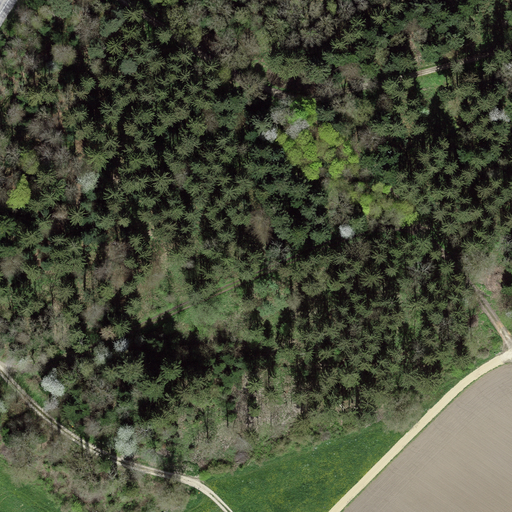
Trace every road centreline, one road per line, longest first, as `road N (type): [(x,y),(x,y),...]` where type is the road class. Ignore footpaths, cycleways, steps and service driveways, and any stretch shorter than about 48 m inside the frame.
road 1 (track): [(4,372),(91,348),(359,231),(416,230)]
road 2 (track): [(126,0),(241,77),(297,97),(380,84),(511,45)]
road 3 (track): [(297,97),(407,200),(416,230),(451,260),(511,352)]
road 4 (track): [(226,511),(198,484),(87,444),(4,372)]
road 5 (track): [(334,511),(457,387),(511,352)]
